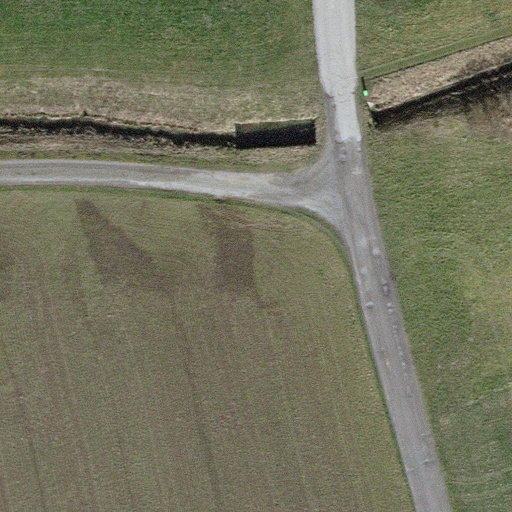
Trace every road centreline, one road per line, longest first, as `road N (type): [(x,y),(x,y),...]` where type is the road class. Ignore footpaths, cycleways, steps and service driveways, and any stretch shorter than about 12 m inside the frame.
road 1 (track): [(442,511),(351,193),(339,87)]
road 2 (track): [(0,176),(351,193)]
